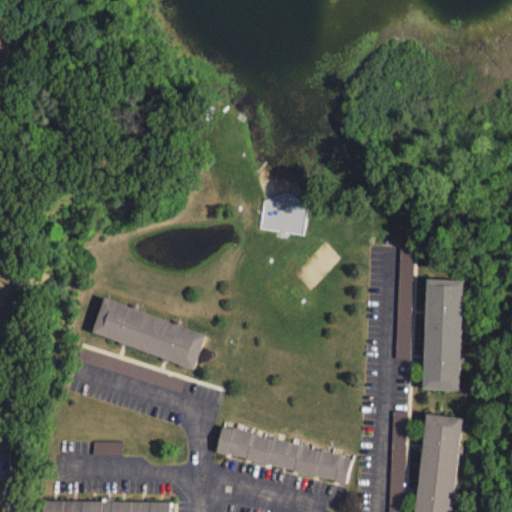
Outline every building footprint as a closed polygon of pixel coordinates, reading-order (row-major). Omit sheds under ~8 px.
[(0,93),(6,93),(5,82),(9,82),(8,49),(0,49),(0,93)] [(411,358),(415,246),(401,246),(397,341),(405,341),(405,351),(403,351),(403,357),(411,358)] [(425,388),(462,390),(466,279),(429,278),(425,388)] [(92,333),(196,367),(208,332),(103,297),(92,333)] [(403,511),(408,410),(394,410),(389,511),(403,511)] [(453,511),(464,416),(428,412),(416,511),(453,511)] [(354,454),(224,426),(218,452),(348,481),(354,454)] [(0,476),(9,476),(8,451),(0,450),(0,476)] [(172,511),(172,501),(46,499),(45,511),(172,511)]
